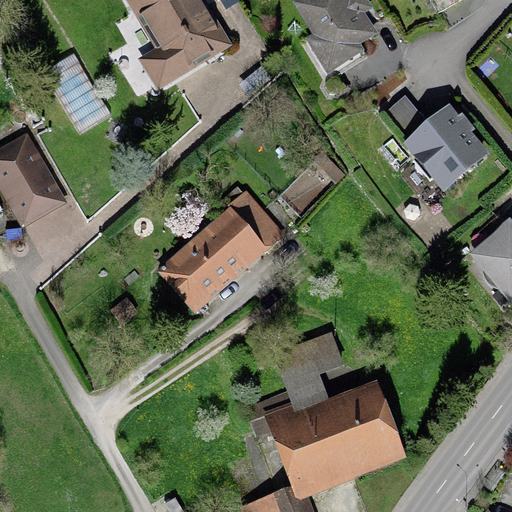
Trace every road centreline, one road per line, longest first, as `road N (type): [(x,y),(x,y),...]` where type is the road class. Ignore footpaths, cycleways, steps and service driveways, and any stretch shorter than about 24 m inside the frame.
road 1 (unknown): [(98,424),(258,277)]
road 2 (primary): [(511,390),(421,511)]
